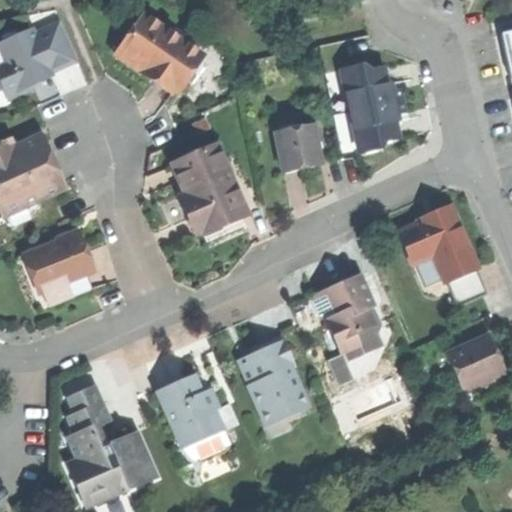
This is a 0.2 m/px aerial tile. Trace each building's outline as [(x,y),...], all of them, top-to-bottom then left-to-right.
[(158,78),(178,93),(203,56),(142,14),(120,46),(146,64),(140,72),(148,78),(155,83),(158,78)] [(61,21),(33,33),(41,52),(46,50),(44,45),(67,35),(61,21)] [(0,72),(0,78),(9,100),(34,89),(32,83),(39,80),(51,75),(50,72),(41,52),(33,33),(32,30),(0,44),(0,47),(9,69),(0,72)] [(511,32),(501,34),(511,85),(511,84),(511,32)] [(46,50),(41,52),(50,72),(78,59),(67,35),(44,45),(46,50)] [(363,65),(341,70),(359,154),(381,149),(380,144),(398,140),(393,116),(404,113),(399,89),(388,92),(382,67),(364,71),(363,65)] [(274,132),(283,172),(300,169),(321,164),(313,124),(274,132)] [(0,211),(2,216),(60,190),(47,162),(37,138),(0,153),(0,211)] [(179,198),(195,233),(201,230),(207,243),(226,234),(245,226),(240,216),(247,213),(237,190),(234,192),(224,168),(227,166),(217,144),(202,151),(200,147),(186,154),(188,157),(172,164),(186,195),(179,198)] [(398,232),(412,264),(433,254),(457,308),(486,295),(474,268),(477,267),(450,206),(429,215),(417,220),(418,224),(398,232)] [(29,254),(43,291),(67,281),(73,296),(91,289),(85,274),(93,271),(86,253),(78,234),(29,254)] [(333,286),(310,296),(321,320),(324,319),(342,361),(361,353),(354,335),(374,327),(364,303),(369,296),(360,274),(333,286)] [(247,386),(264,426),(306,408),(289,366),(294,364),(282,336),(264,344),(252,349),(257,362),(242,368),(249,385),(247,386)] [(446,355),(462,391),(504,373),(496,353),(488,336),(446,355)] [(173,383),(155,391),(181,449),(221,431),(212,409),(218,407),(210,389),(200,393),(192,375),(173,383)] [(65,464),(84,509),(157,477),(137,433),(98,449),(89,429),(106,422),(91,387),(77,393),(66,398),(73,414),(65,418),(73,435),(65,438),(75,460),(65,464)] [(227,445),(221,431),(181,449),(193,460),(227,445)]
